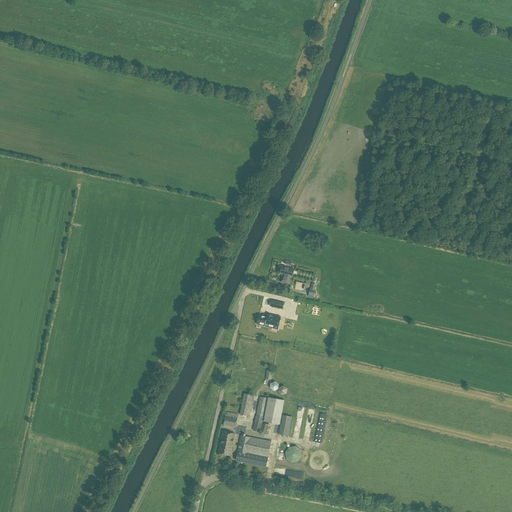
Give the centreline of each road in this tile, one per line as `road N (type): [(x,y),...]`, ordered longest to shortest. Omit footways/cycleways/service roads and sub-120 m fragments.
road 1 (residential): [(403,511),(227,475),(209,479)]
road 2 (unclassified): [(209,479),(206,461),(243,289)]
